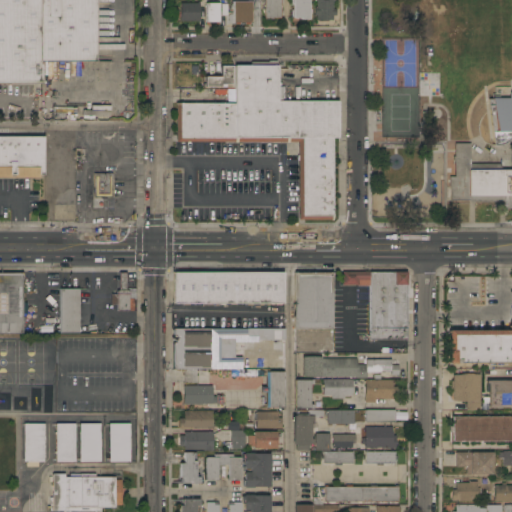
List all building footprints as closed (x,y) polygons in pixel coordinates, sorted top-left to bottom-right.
[(0,0),(0,85),(40,86),(41,63),(96,63),(95,0),(0,0)] [(250,0),(251,24),(249,24),(249,25),(243,25),(243,24),(238,24),(238,25),(233,25),(233,24),(227,24),(227,15),(221,15),(221,4),(227,4),(227,13),(232,13),(232,1),(236,1),(236,0),(250,0)] [(282,0),(282,3),(280,3),(280,10),(282,10),(282,15),(280,15),(280,18),(272,18),(272,19),(264,19),(264,13),(263,13),(263,9),(264,9),(264,0),(282,0)] [(301,19),(301,18),(293,18),(293,16),(291,16),(291,10),(293,10),(293,4),(291,4),(291,0),(309,0),(309,10),(310,10),(310,14),(309,14),(309,19),(301,19)] [(334,0),(334,2),(333,2),(333,9),(336,9),(336,16),(332,16),(332,20),(316,20),(316,15),(314,15),(314,8),(316,8),(316,0),(334,0)] [(200,3),(199,21),(179,21),(179,13),(180,13),(180,3),(200,3)] [(218,4),(218,25),(216,25),(216,22),(215,22),(215,23),(209,23),(209,25),(205,24),(206,3),(218,4)] [(298,142),(288,142),(288,143),(285,143),(285,142),(237,142),(237,143),(234,143),(234,142),(176,142),(176,105),(175,105),(175,104),(234,103),(234,66),(250,66),(250,62),(268,62),(268,61),(276,61),(276,66),(277,66),(277,87),(284,87),(284,101),(338,101),(338,138),(332,138),(332,220),(331,220),(298,220),(298,142)] [(221,67),(221,78),(205,78),(205,89),(233,89),(232,67),(221,67)] [(493,99),(509,99),(509,93),(511,93),(511,133),(497,133),(493,99)] [(0,136),(0,181),(44,181),(44,137),(0,136)] [(511,209),(505,209),(505,201),(469,201),(450,201),(450,187),(449,187),(449,177),(455,177),(455,161),(453,161),(453,157),(454,157),(454,144),(470,144),(470,164),(501,164),(501,170),(511,170),(511,155),(511,209)] [(112,174),(112,198),(93,198),(93,173),(112,174)] [(172,271),(172,302),(262,304),(262,305),(270,305),(270,304),(283,304),(283,273),(172,271)] [(134,291),(135,291),(135,301),(134,301),(134,311),(116,311),(116,305),(111,305),(111,294),(116,294),(116,290),(119,290),(119,272),(126,272),(126,274),(134,274),(134,291)] [(22,314),(22,333),(0,333),(0,273),(22,273),(22,293),(25,293),(25,297),(22,297),(22,303),(22,314)] [(343,273),(343,286),(369,286),(369,343),(409,343),(409,273),(343,273)] [(295,274),(296,330),(333,330),(333,274),(295,274)] [(79,333),(59,333),(59,289),(78,289),(79,289),(79,333)] [(511,363),(455,363),(455,364),(447,364),(447,351),(448,351),(448,331),(511,331),(511,330),(508,326),(511,321),(511,363)] [(196,369),(196,383),(184,383),(184,369),(173,369),(169,369),(169,345),(173,345),(173,343),(175,343),(175,336),(173,336),(173,329),(175,329),(284,329),(284,340),(257,340),(257,336),(246,336),(246,342),(234,342),(234,357),(241,357),(241,364),(242,364),(242,369),(196,369)] [(391,360),(393,360),(393,363),(391,363),(391,365),(398,365),(398,375),(390,375),(390,372),(366,372),(366,378),(356,378),(356,380),(353,380),(353,384),(352,384),(352,396),(344,396),(344,399),(331,398),(331,396),(322,396),(322,380),(350,380),(350,378),(319,377),(302,377),(302,357),(320,357),(320,359),(357,359),(357,365),(366,365),(366,360),(391,360)] [(283,408),(263,408),(263,404),(266,404),(266,393),(261,393),(261,386),(265,386),(265,376),(263,376),(263,372),(283,372),(283,408)] [(480,411),(466,411),(466,401),(452,401),(452,396),(450,396),(451,381),(452,381),(453,375),(461,375),(461,374),(480,375),(480,411)] [(294,380),(313,380),(313,384),(309,384),(309,405),(313,405),(313,410),(309,410),(309,409),(294,409),(294,380)] [(392,380),(392,399),(375,399),(375,402),(364,402),(364,380),(392,380)] [(511,380),(511,408),(488,408),(488,403),(484,403),(484,399),(488,399),(488,392),(485,392),(485,380),(511,380)] [(212,386),(212,397),(216,397),(216,403),(212,403),(212,405),(183,405),(183,386),(212,386)] [(322,410),(322,417),(313,417),(313,421),(311,421),(311,439),(313,439),(313,443),(308,444),(308,450),(297,450),(297,446),(296,446),(296,444),(293,444),(293,417),(296,417),(296,410),(322,410)] [(353,410),(353,424),(326,424),(326,410),(353,410)] [(394,410),(394,415),(396,415),(396,418),(394,418),(394,422),(364,422),(364,410),(394,410)] [(212,411),(212,429),(178,429),(178,419),(183,419),(183,411),(212,411)] [(277,412),(277,418),(281,418),(281,429),(255,429),(255,412),(277,412)] [(511,441),(452,442),(452,433),(449,433),(449,426),(452,426),(452,416),(511,416),(511,441)] [(228,431),(227,423),(240,423),(240,431),(228,431)] [(44,462),(38,462),(38,467),(26,467),(26,462),(23,462),(23,424),(44,424),(44,462)] [(75,462),(55,462),(55,454),(54,454),(54,452),(55,452),(55,434),(54,434),(54,432),(55,432),(55,424),(75,424),(75,462)] [(100,424),(100,462),(78,462),(78,424),(100,424)] [(129,462),(108,462),(108,424),(129,424),(129,462)] [(391,427),(391,436),(395,436),(395,449),(383,449),(383,448),(364,448),(364,445),(361,445),(361,438),(364,438),(364,427),(391,427)] [(212,432),(212,450),(203,451),(203,450),(184,450),(184,446),(179,446),(179,436),(184,436),(184,432),(212,432)] [(227,444),(231,444),(231,432),(244,432),(245,449),(241,449),(241,450),(227,451),(227,444)] [(276,432),(276,449),(253,449),(253,447),(247,447),(247,436),(253,436),(253,432),(276,432)] [(329,451),(314,451),(314,434),(329,434),(329,451)] [(355,435),(354,443),(351,443),(351,448),(332,448),(332,435),(355,435)] [(323,463),(323,451),(352,452),(352,456),(354,456),(354,459),(352,459),(352,464),(323,463)] [(511,451),(511,466),(502,466),(502,451),(511,451)] [(182,483),(182,477),(179,477),(179,464),(184,464),(184,452),(192,453),(196,453),(195,477),(199,477),(199,484),(182,483)] [(394,452),(394,456),(396,456),(396,460),(394,460),(394,464),(365,464),(365,452),(394,452)] [(492,452),(492,474),(466,474),(466,467),(455,467),(455,452),(492,452)] [(233,454),(233,457),(241,457),(241,463),(244,463),(244,453),(254,453),(254,454),(270,454),(270,487),(253,487),(253,488),(244,488),(244,472),(250,472),(250,469),(244,469),(244,467),(241,467),(241,481),(228,481),(228,465),(218,465),(218,480),(206,481),(206,458),(214,458),(214,454),(233,454)] [(52,475),(52,510),(63,510),(62,511),(101,511),(102,508),(114,508),(117,506),(121,506),(121,481),(115,480),(116,479),(64,478),(64,475),(52,475)] [(477,488),(479,488),(479,493),(477,493),(477,501),(451,501),(451,490),(455,490),(455,483),(468,483),(468,481),(477,481),(477,488)] [(511,501),(494,501),(494,485),(501,485),(501,483),(505,483),(505,486),(511,486),(511,501)] [(324,502),(324,486),(327,486),(327,487),(370,487),(370,485),(376,485),(376,487),(394,487),(394,485),(398,485),(398,502),(324,502)] [(270,511),(250,511),(243,511),(243,495),(253,495),(270,496),(270,511)] [(294,511),(294,505),(312,505),(312,498),(320,498),(320,501),(322,501),(322,505),(339,505),(339,509),(337,509),(337,511),(294,511)] [(199,500),(199,509),(195,509),(195,511),(179,511),(179,506),(182,506),(182,499),(199,500)] [(241,511),(205,511),(206,503),(213,503),(213,505),(218,505),(218,511),(228,511),(228,505),(233,505),(233,502),(241,502),(241,511)]
